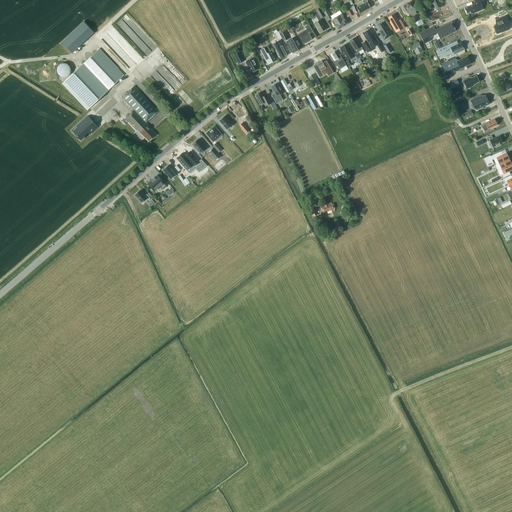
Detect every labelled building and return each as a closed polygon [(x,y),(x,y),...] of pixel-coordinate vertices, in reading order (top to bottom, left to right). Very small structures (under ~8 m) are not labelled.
[(357,8),(356,8),(360,14),(360,13),(365,11),(364,10),(365,10),(370,8),(371,8),(367,2),(366,1),(367,0),(360,0),(361,1),(361,2),(362,1),(363,4),(357,8)] [(431,3),(427,5),(428,7),(432,5),(434,10),(443,6),(439,0),(427,0),(429,2),(430,2),(431,3)] [(475,3),(464,7),(466,12),(470,11),(471,14),(478,11),(483,9),(481,3),(484,2),(483,0),(473,0),(474,0),(475,3)] [(414,10),(415,9),(414,8),(410,2),(403,6),(406,12),(407,12),(408,14),(410,12),(412,16),(417,13),(414,10)] [(428,7),(427,5),(425,6),(424,4),(420,6),(424,15),(428,12),(426,7),(428,7)] [(313,11),(319,21),(315,24),(320,33),(326,29),(323,23),(321,19),(325,16),(320,8),(313,11)] [(343,17),(342,14),(340,11),(331,16),(327,10),(323,12),(328,21),(332,18),(335,25),(338,29),(347,24),(345,19),(344,20),(343,18),(343,17)] [(394,14),(388,18),(395,29),(403,25),(400,20),(398,21),(394,14)] [(498,24),(493,26),(496,32),(496,34),(497,33),(497,34),(501,32),(510,29),(505,16),(495,20),(495,21),(496,20),(498,24)] [(483,17),(472,22),(478,34),(489,29),(483,17)] [(84,21),(62,42),(72,53),(94,33),(84,21)] [(429,29),(418,34),(422,41),(436,33),(439,39),(455,31),(450,22),(431,32),(429,29)] [(378,25),(377,25),(381,31),(379,32),(383,38),(391,33),(392,34),(391,35),(391,36),(393,35),(387,25),(384,27),(382,23),(380,24),(378,26),(378,25)] [(306,30),(297,35),(303,44),(306,43),(311,40),(312,39),(309,34),(313,32),(309,25),(305,27),(306,30)] [(277,29),(272,31),(273,35),(275,34),(277,37),(281,36),(277,29)] [(379,44),(374,35),(372,36),(371,34),(372,33),(369,29),(362,33),(366,40),(361,43),(367,53),(373,50),(372,48),(379,44)] [(285,31),(280,34),(281,36),(284,42),(290,39),(285,31)] [(295,38),(287,42),(292,52),(301,48),(295,37),(295,38)] [(355,37),(349,41),(355,50),(357,53),(354,54),(357,59),(360,57),(361,56),(358,52),(363,49),(355,37)] [(511,38),(491,46),(492,50),(488,51),(491,58),(501,55),(502,58),(511,55),(511,38)] [(280,41),(273,45),(280,59),(287,55),(280,41)] [(451,44),(437,50),(440,58),(449,54),(451,56),(464,50),(461,42),(457,44),(457,45),(453,47),(451,44)] [(423,52),(419,43),(412,46),(417,55),(423,52)] [(346,44),(341,47),(344,52),(343,52),(347,60),(346,61),(349,67),(352,65),(349,60),(355,56),(356,59),(357,59),(354,54),(350,48),(349,48),(346,44)] [(387,44),(384,46),(388,54),(392,52),(387,44)] [(268,46),(260,50),(268,65),(276,61),(268,46)] [(97,100),(124,75),(99,49),(73,74),(65,81),(62,84),(87,110),(89,108),(97,100)] [(239,52),(234,55),(239,64),(244,61),(239,52)] [(334,52),(329,55),(331,59),(332,59),(333,61),(332,61),(335,66),(337,65),(339,69),(346,65),(340,54),(337,56),(334,52)] [(455,58),(441,65),(445,75),(463,67),(464,70),(469,68),(468,65),(471,64),(467,56),(457,61),(455,58)] [(253,58),(245,62),(250,71),(252,70),(253,72),(257,70),(256,68),(258,67),(253,58)] [(319,66),(314,68),(318,74),(321,72),(322,75),(326,72),(328,76),(333,73),(326,60),(323,62),(322,61),(317,64),(319,66)] [(58,68),(57,70),(58,72),(59,74),(61,76),(63,77),(65,77),(67,76),(69,74),(71,72),(71,70),(71,68),(69,66),(67,64),(65,63),(63,63),(61,64),(59,66),(58,68)] [(314,74),(309,77),(314,87),(319,84),(314,74)] [(469,78),(463,81),(465,80),(468,88),(472,86),(476,83),(479,82),(476,76),(473,77),(469,78)] [(287,92),(293,89),(290,84),(290,83),(287,85),(284,79),(280,81),(287,92)] [(275,93),(271,95),(276,104),(283,100),(280,94),(283,93),(277,83),(272,86),(271,86),(275,93)] [(158,111),(135,86),(121,98),(133,111),(126,118),(142,135),(146,139),(149,142),(156,135),(151,129),(152,129),(146,123),(158,111)] [(261,92),(255,96),(260,105),(263,103),(265,107),(272,103),(267,95),(263,97),(261,92)] [(478,97),(470,101),(473,107),(477,105),(479,109),(489,104),(486,96),(479,99),(478,97)] [(299,103),(297,100),(295,102),(293,99),(290,100),(297,111),(299,110),(297,106),(300,104),(299,103)] [(247,116),(241,107),(235,111),(241,120),(247,116)] [(474,116),(471,110),(463,114),(466,119),(474,116)] [(88,116),(77,126),(80,130),(75,134),(77,136),(77,137),(78,137),(81,140),(84,136),(82,134),(86,130),(90,134),(98,127),(94,123),(92,125),(86,118),(89,116),(88,116)] [(225,116),(219,121),(225,128),(227,129),(232,124),(225,116)] [(495,119),(481,126),(483,129),(485,128),(486,130),(497,125),(495,119)] [(249,130),(243,122),(240,125),(246,133),(249,130)] [(210,129),(207,132),(207,133),(213,141),(214,140),(221,135),(214,127),(210,130),(210,129)] [(142,139),(138,137),(139,136),(135,132),(133,135),(141,141),(142,139)] [(235,144),(239,141),(233,133),(229,137),(235,144)] [(491,136),(486,138),(488,142),(490,141),(490,142),(493,147),(496,146),(496,147),(497,146),(500,145),(499,144),(503,143),(500,136),(492,139),(491,136)] [(198,139),(192,144),(200,153),(206,148),(198,139)] [(216,143),(213,146),(219,152),(222,150),(216,143)] [(213,148),(209,152),(216,160),(220,156),(213,148)] [(207,165),(201,159),(199,161),(191,151),(185,156),(183,153),(177,158),(187,170),(192,165),(199,172),(207,165)] [(490,156),(484,159),(485,162),(492,159),(490,157),(492,156),(493,160),(496,158),(499,163),(509,159),(507,153),(501,155),(500,152),(490,156)] [(499,163),(495,165),(497,170),(501,168),(511,164),(509,159),(499,163)] [(511,165),(511,164),(501,168),(503,174),(502,175),(503,178),(510,174),(509,171),(511,170),(511,165)] [(169,165),(163,170),(170,179),(176,174),(169,165)] [(179,177),(183,183),(189,178),(180,166),(175,169),(180,176),(179,177)] [(151,181),(147,184),(154,191),(159,186),(162,190),(166,185),(157,175),(155,177),(154,177),(154,178),(151,180),(151,181)] [(511,177),(511,175),(503,179),(505,182),(507,181),(509,186),(511,185),(511,177)] [(140,190),(135,195),(141,202),(146,198),(148,200),(150,198),(147,194),(145,196),(140,190)] [(323,215),(331,212),(335,210),(334,209),(335,209),(333,203),(332,204),(331,202),(328,203),(327,202),(323,203),(324,205),(320,207),(323,215)] [(511,206),(503,209),(506,219),(511,217),(511,206)] [(511,228),(511,229),(509,230),(508,230),(507,231),(503,232),(505,237),(509,236),(510,235),(511,235),(511,234),(511,228)]
